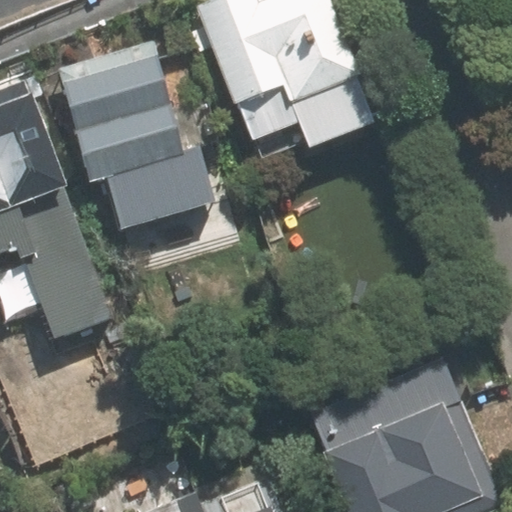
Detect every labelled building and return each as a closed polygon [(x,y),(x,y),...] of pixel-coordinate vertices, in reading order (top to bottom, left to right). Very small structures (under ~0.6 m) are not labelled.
[(341,0),(234,0),(199,17),(260,143),(307,119),(321,146),(390,113),(372,75),(377,72),(341,0)] [(215,148),(192,154),(190,146),(165,51),(73,75),(100,178),(116,174),(131,233),(230,208),(215,148)] [(68,189),(27,87),(0,97),(0,260),(21,252),(57,342),(114,319),(62,190),(68,189)] [(452,355),(317,417),(359,511),(493,511),(510,504),(465,403),(472,399),(452,355)] [(157,511),(285,511),(278,498),(263,505),(245,469),(157,511)]
